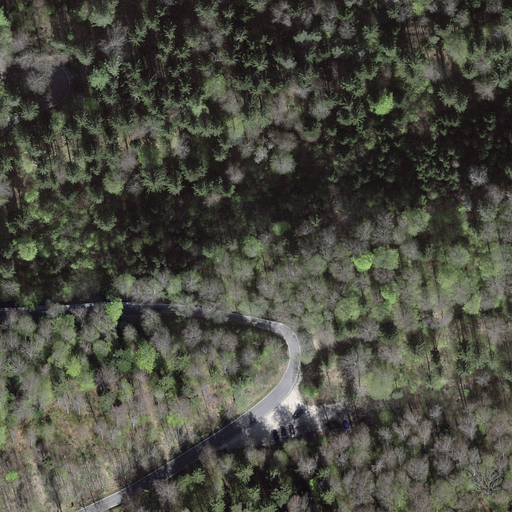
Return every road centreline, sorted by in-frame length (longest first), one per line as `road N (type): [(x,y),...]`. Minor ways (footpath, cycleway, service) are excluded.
road 1 (tertiary): [(0,313),(190,310),(250,320),(292,340),(292,372),(276,396),(148,482),(87,511)]
road 2 (track): [(511,32),(329,28),(214,14),(194,0)]
road 3 (track): [(266,404),(320,410),(511,376)]
road 4 (track): [(293,367),(511,284)]
road 5 (tertiary): [(0,77),(45,70),(63,83),(59,94),(0,131)]
